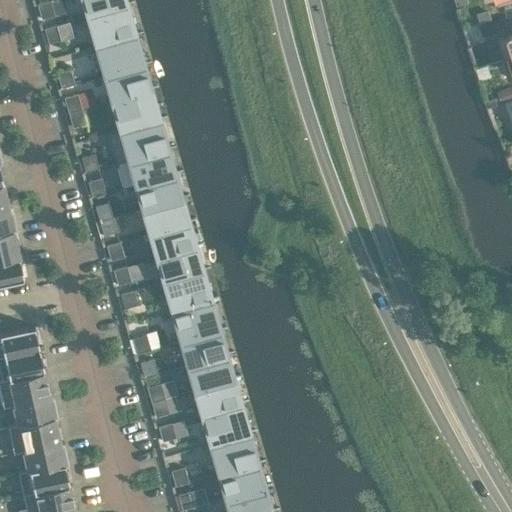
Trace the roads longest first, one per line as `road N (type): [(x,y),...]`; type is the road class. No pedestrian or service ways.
road 1 (primary): [(504,511),(386,282),(312,67),(298,0)]
road 2 (residential): [(68,295),(0,4)]
road 3 (residential): [(122,511),(68,295)]
